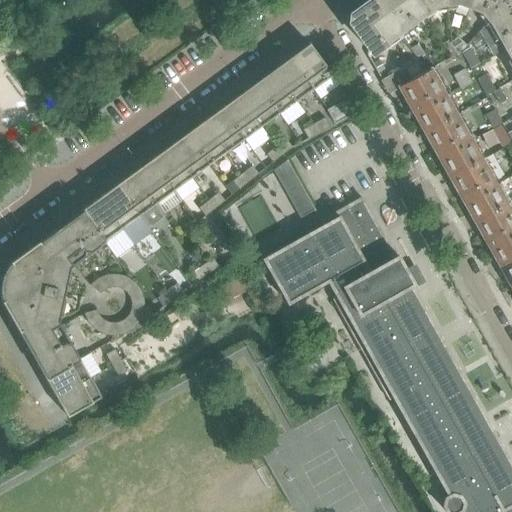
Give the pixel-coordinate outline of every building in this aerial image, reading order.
[(372,55),(424,16),(411,0),(369,0),(350,14),(349,23),(371,53),(372,55)] [(469,9),(472,0),(411,0),(424,16),(436,6),(456,4),(469,9)] [(511,0),(472,0),(469,9),(480,13),(487,20),(504,49),(511,44),(511,0)] [(467,47),(462,43),(467,38),(461,33),(456,38),(450,44),(457,55),(463,52),(467,47)] [(457,55),(450,44),(447,41),(443,45),(452,58),(457,55)] [(335,73),(326,57),(324,55),(321,54),(318,54),(317,55),(309,44),(290,58),(313,89),(335,73)] [(425,55),(417,45),(410,51),(418,60),(425,55)] [(478,65),(469,49),(462,53),(471,69),(478,65)] [(313,89),(290,58),(273,70),(296,102),(313,89)] [(399,87),(425,73),(419,64),(406,70),(404,68),(403,66),(398,60),(386,67),(380,59),(371,64),(388,93),(399,87)] [(447,94),(432,68),(425,73),(399,87),(410,107),(426,98),(429,104),(447,94)] [(296,102),(273,70),(255,83),(278,115),(296,102)] [(472,84),(469,79),(464,70),(453,76),(461,90),(472,84)] [(496,91),(486,75),(477,80),(486,97),(492,94),(496,91)] [(278,115),(255,83),(238,96),(261,127),(278,115)] [(506,101),(499,89),(496,91),(492,94),(499,106),(506,101)] [(458,114),(447,94),(429,104),(426,98),(410,107),(424,133),(458,114)] [(261,127),(238,96),(220,109),(243,140),(261,127)] [(357,112),(349,98),(335,106),(342,120),(357,112)] [(342,120),(335,106),(326,110),(334,124),(342,120)] [(243,140),(220,109),(203,121),(226,153),(243,140)] [(499,122),(493,112),(483,118),(489,127),(499,122)] [(472,139),(458,114),(424,133),(435,152),(451,143),(454,149),(472,139)] [(329,127),(324,118),(313,124),(318,133),(329,127)] [(226,153),(203,121),(185,134),(209,166),(226,153)] [(318,133),(313,124),(302,130),(307,139),(318,133)] [(504,136),(499,127),(492,131),(497,140),(504,136)] [(209,166),(185,134),(168,147),(191,178),(209,166)] [(292,147),(285,139),(275,147),(282,155),(292,147)] [(483,159),(472,139),(454,149),(451,143),(435,152),(449,178),(483,159)] [(191,178),(168,147),(151,160),(174,191),(191,178)] [(282,155),(275,147),(265,155),(272,163),(282,155)] [(496,183),(483,159),(449,178),(460,196),(476,187),(479,193),(496,183)] [(174,191),(151,160),(133,172),(156,204),(174,191)] [(294,174),(287,160),(273,171),(279,182),(294,174)] [(258,174),(251,166),(241,174),(248,182),(258,174)] [(165,216),(156,204),(133,172),(115,185),(139,217),(148,229),(165,216)] [(248,182),(241,174),(232,181),(238,190),(248,182)] [(307,196),(294,174),(279,182),(292,204),(307,196)] [(508,203),(504,197),(496,183),(479,193),(476,187),(460,196),(475,222),(508,203)] [(139,217),(115,185),(98,198),(121,230),(139,217)] [(224,201),(217,193),(208,200),(214,209),(224,201)] [(314,210),(307,196),(292,204),(300,218),(314,211),(314,210)] [(121,230),(98,198),(80,211),(103,243),(121,230)] [(332,300),(388,401),(390,400),(389,399),(392,398),(448,496),(444,498),(442,506),(445,511),(500,511),(501,511),(511,511),(511,466),(412,290),(411,287),(414,285),(409,277),(405,270),(397,256),(394,258),(361,198),(321,221),(320,221),(322,226),(262,260),(287,304),(305,294),(307,293),(327,282),(336,297),(332,300)] [(214,209),(208,200),(198,208),(204,217),(214,209)] [(511,234),(511,211),(508,203),(475,222),(485,241),(501,232),(505,238),(511,234)] [(84,257),(85,252),(90,253),(103,243),(80,211),(47,236),(48,237),(39,243),(38,242),(10,263),(10,264),(5,269),(2,276),(0,281),(63,295),(69,268),(70,267),(84,257)] [(511,260),(511,234),(505,238),(501,232),(485,241),(500,267),(511,260)] [(218,267),(212,258),(202,266),(208,274),(218,267)] [(511,260),(500,267),(511,286),(511,285),(511,260)] [(208,274),(202,266),(191,273),(198,282),(208,274)] [(112,288),(112,274),(107,275),(102,277),(107,289),(110,288),(112,288)] [(118,289),(122,276),(121,275),(114,274),(112,274),(112,288),(115,288),(118,289)] [(123,291),(131,280),(127,278),(122,276),(118,289),(119,289),(123,291)] [(107,289),(102,277),(100,277),(94,281),(93,282),(102,292),(105,290),(107,289)] [(127,295),(138,287),(136,284),(133,282),(131,280),(123,291),(127,295)] [(67,338),(58,323),(57,322),(63,295),(0,281),(0,282),(0,293),(1,297),(2,302),(1,302),(19,333),(20,332),(25,341),(24,342),(45,379),(79,359),(70,344),(66,343),(67,338)] [(102,292),(93,282),(89,286),(99,294),(100,293),(102,292)] [(183,293),(176,284),(166,291),(173,300),(183,293)] [(143,296),(140,290),(138,287),(127,295),(130,300),(130,301),(143,296)] [(173,300),(166,291),(156,299),(162,307),(173,300)] [(144,306),(143,299),(143,296),(130,301),(131,305),(130,306),(144,307),(144,306)] [(143,312),(144,307),(130,306),(130,310),(129,312),(142,316),(143,312)] [(85,319),(97,313),(96,310),(83,314),(84,315),(85,319)] [(141,319),(142,316),(129,312),(128,315),(126,317),(137,325),(141,319)] [(91,328),(101,318),(98,315),(97,313),(85,319),(86,322),(91,327),(91,328)] [(137,325),(126,317),(126,318),(122,320),(129,332),(132,330),(137,325)] [(100,333),(105,321),(101,319),(101,318),(91,328),(96,332),(100,333)] [(129,332),(122,320),(121,321),(117,323),(120,336),(123,335),(126,334),(129,332)] [(109,336),(111,323),(106,322),(105,321),(100,333),(102,335),(109,336)] [(120,336),(117,323),(116,323),(111,323),(109,336),(116,337),(120,336)] [(120,361),(114,350),(105,355),(111,366),(120,361)] [(90,378),(80,361),(79,359),(45,379),(56,398),(90,378)] [(126,372),(120,361),(111,366),(117,377),(126,372)] [(101,398),(90,378),(56,398),(67,417),(92,403),(101,398)]
